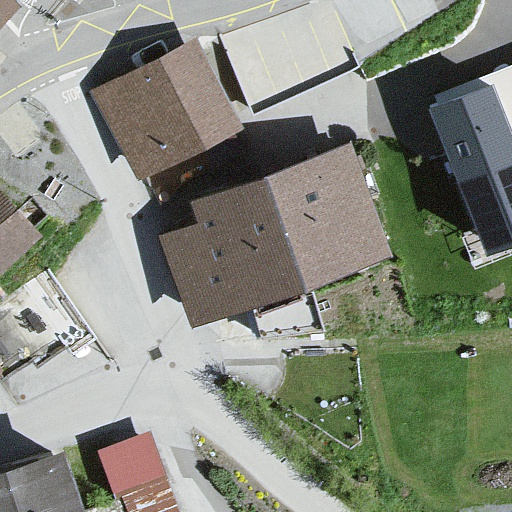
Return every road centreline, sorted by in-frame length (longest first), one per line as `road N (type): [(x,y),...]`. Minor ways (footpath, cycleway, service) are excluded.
road 1 (residential): [(179,399),(163,321),(59,49)]
road 2 (residential): [(0,443),(108,404),(179,399)]
road 3 (residential): [(179,399),(209,414),(313,511)]
road 4 (tertiary): [(223,0),(59,49)]
